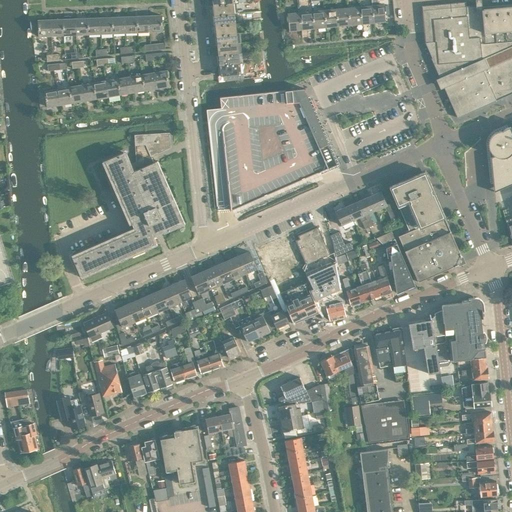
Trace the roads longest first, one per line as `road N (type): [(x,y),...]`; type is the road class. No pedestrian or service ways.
road 1 (tertiary): [(239,381),(490,267)]
road 2 (residential): [(203,246),(439,144)]
road 3 (tertiary): [(5,484),(199,392),(239,381)]
road 4 (residential): [(0,335),(203,246)]
road 5 (unknown): [(236,116),(280,114),(298,147),(283,171),(251,178),(238,130)]
road 6 (residential): [(511,448),(490,267)]
road 7 (residential): [(203,246),(184,71)]
road 8 (residential): [(439,144),(411,50),(406,0)]
road 9 (unknown): [(225,237),(213,125),(236,116)]
road 10 (residential): [(274,511),(239,381)]
road 11 (residential): [(490,267),(439,144)]
